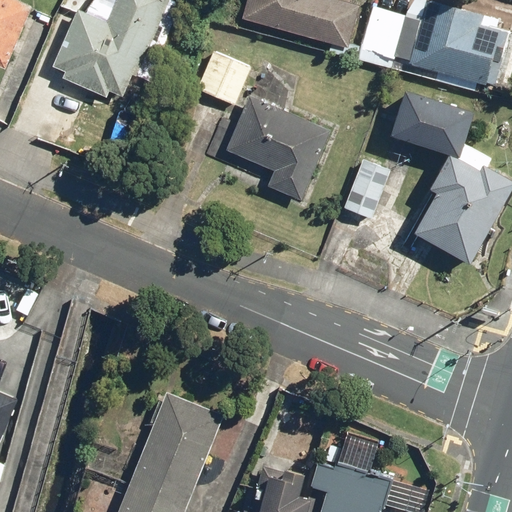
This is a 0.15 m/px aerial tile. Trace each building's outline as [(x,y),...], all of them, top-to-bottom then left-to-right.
[(33,6),(17,0),(0,0),(0,64),(7,68),(33,6)] [(118,0),(109,21),(80,8),(55,66),(66,71),(63,78),(110,98),(113,91),(124,96),(134,74),(138,75),(170,0),(118,0)] [(247,0),(243,19),(350,48),(361,4),(344,0),(247,0)] [(485,12),(437,0),(425,0),(409,63),(494,85),(508,31),(482,24),(485,12)] [(253,67),(215,50),(198,88),(237,104),(253,67)] [(475,109),(407,88),(393,133),(461,154),(475,109)] [(333,129),(250,94),(227,149),(276,169),(269,186),(303,200),(333,129)] [(482,169),(452,152),(432,186),(439,190),(415,231),(471,264),(511,193),(511,178),(485,163),(482,169)] [(392,168),(365,158),(345,207),(372,218),(392,168)] [(0,435),(17,394),(0,387),(0,435)] [(185,511),(225,414),(166,391),(117,511),(185,511)] [(313,484),(329,489),(322,511),(382,511),(393,476),(339,460),(337,464),(321,459),(313,484)] [(263,464),(250,510),(244,509),(243,511),(312,511),(317,497),(301,493),(307,473),(287,467),(286,470),(263,464)]
